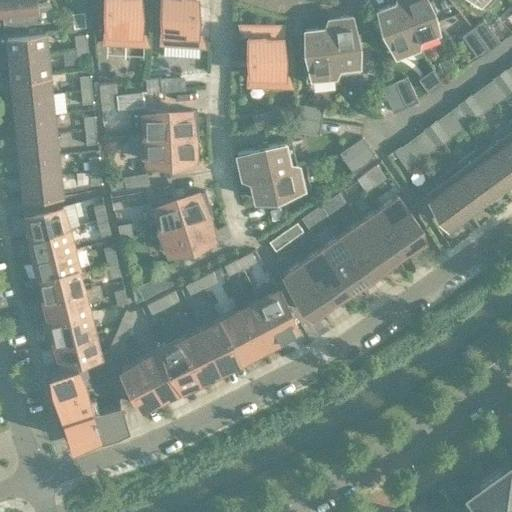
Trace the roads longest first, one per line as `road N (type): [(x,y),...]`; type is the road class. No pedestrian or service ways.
road 1 (residential): [(511,228),(338,347),(156,441),(36,479)]
road 2 (tertiary): [(511,367),(281,511)]
road 3 (residential): [(36,479),(0,360)]
